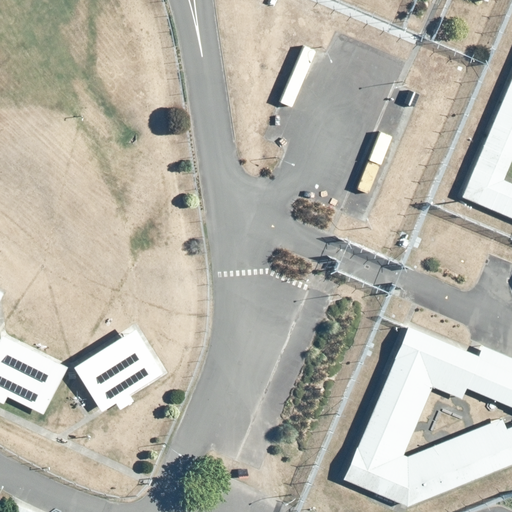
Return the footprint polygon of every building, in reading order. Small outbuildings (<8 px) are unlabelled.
[(511,68),(463,187),(511,207),(511,167),(507,166),(511,153),(511,68)] [(511,440),(498,399),(404,434),(432,365),(511,397),(511,335),(413,295),(343,464),(403,489),(511,446),(511,440)] [(139,311),(67,351),(92,397),(165,357),(139,311)] [(67,351),(0,314),(0,381),(38,402),(67,351)] [(81,511),(85,504),(4,470),(0,480),(0,511),(81,511)]
